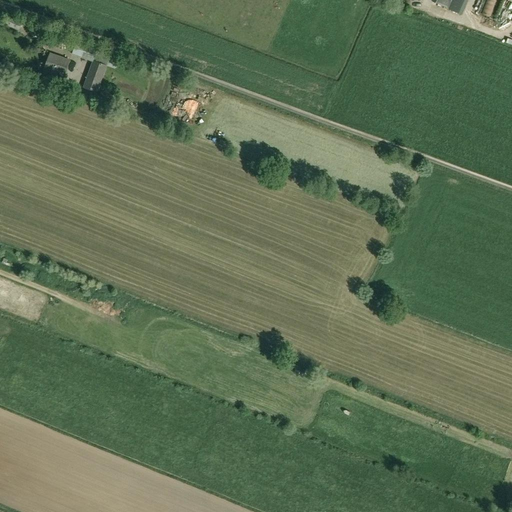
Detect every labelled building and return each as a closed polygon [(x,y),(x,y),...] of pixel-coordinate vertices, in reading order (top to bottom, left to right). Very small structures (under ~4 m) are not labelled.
[(432,0),(432,1),(447,8),(450,0),(432,0)] [(450,0),(447,8),(462,15),(468,0),(450,0)] [(484,0),(484,8),(492,8),(493,0),(484,0)] [(19,29),(22,22),(7,16),(4,23),(19,29)] [(29,33),(40,37),(44,28),(32,24),(29,33)] [(43,30),(41,36),(53,41),(55,35),(43,30)] [(73,45),(70,52),(91,59),(93,52),(73,45)] [(45,69),(44,70),(41,78),(54,82),(57,75),(56,75),(57,73),(63,76),(69,60),(50,53),(45,69)] [(97,92),(106,65),(93,61),(83,87),(97,92)]
